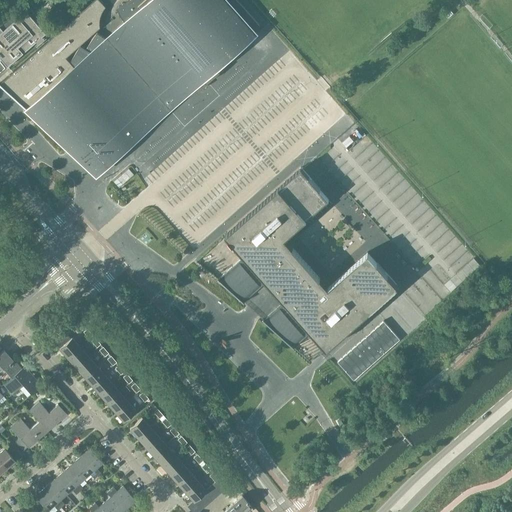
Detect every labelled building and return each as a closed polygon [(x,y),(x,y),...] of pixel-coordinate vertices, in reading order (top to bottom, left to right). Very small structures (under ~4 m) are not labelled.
[(0,57),(8,66),(36,42),(46,34),(30,16),(48,0),(39,0),(26,11),(17,19),(13,22),(9,18),(0,26),(0,57)] [(66,58),(100,27),(100,26),(100,25),(100,24),(100,23),(100,22),(100,21),(100,20),(100,19),(100,18),(101,18),(101,17),(101,16),(101,15),(102,14),(102,13),(102,12),(103,12),(103,11),(103,10),(104,10),(104,9),(105,9),(105,8),(105,7),(106,7),(100,0),(95,0),(0,84),(27,109),(75,153),(76,152),(78,151),(80,154),(91,166),(121,140),(127,147),(166,104),(168,107),(170,110),(187,95),(189,98),(209,85),(207,83),(210,80),(220,72),(219,71),(218,70),(257,34),(256,34),(253,31),(260,25),(237,0),(128,0),(120,6),(120,7),(121,6),(123,10),(119,13),(119,12),(118,13),(125,23),(106,39),(97,33),(98,33),(97,32),(86,49),(81,46),(81,45),(70,62),(66,58)] [(134,174),(129,168),(114,181),(119,187),(134,174)] [(263,320),(294,348),(295,347),(294,347),(313,330),(327,346),(396,284),(368,252),(328,287),(320,277),(316,280),(290,250),(293,247),(285,238),(329,199),(302,169),(228,234),(246,255),(219,279),(218,278),(218,279),(244,303),(245,302),(244,302),(272,277),(289,297),(264,320),(264,319),(263,320)] [(450,279),(457,286),(480,265),(474,258),(450,279)] [(400,339),(384,321),(338,361),(354,380),(400,339)] [(93,334),(87,328),(83,331),(85,334),(89,338),(93,334)] [(62,333),(53,341),(68,357),(80,346),(72,337),(70,338),(64,331),(62,333)] [(101,343),(95,337),(91,340),(97,347),(101,343)] [(68,357),(75,366),(88,355),(80,346),(68,357)] [(109,352),(103,346),(99,349),(105,356),(109,352)] [(0,370),(3,368),(11,377),(22,368),(12,357),(11,358),(4,349),(0,353),(0,370)] [(75,366),(83,375),(96,364),(88,355),(75,366)] [(116,361),(111,355),(107,358),(113,364),(116,361)] [(83,375),(91,384),(103,373),(96,364),(83,375)] [(124,370),(119,364),(115,367),(120,374),(124,370)] [(11,377),(3,384),(12,394),(23,384),(31,394),(41,385),(24,365),(22,368),(11,377)] [(91,384),(99,393),(111,382),(103,373),(91,384)] [(132,379),(127,373),(123,376),(128,383),(132,379)] [(99,393),(107,402),(119,391),(111,382),(99,393)] [(140,388),(135,382),(131,385),(136,391),(140,388)] [(119,391),(107,402),(115,411),(127,400),(123,395),(129,390),(126,385),(119,391)] [(149,398),(143,391),(139,395),(145,401),(149,398)] [(127,400),(115,411),(123,420),(135,409),(127,400)] [(29,410),(38,420),(47,431),(49,430),(52,426),(67,414),(62,408),(58,403),(52,408),(48,412),(45,408),(38,401),(30,408),(29,410)] [(163,415),(158,409),(154,412),(159,418),(163,415)] [(32,444),(47,431),(38,420),(29,428),(20,417),(10,426),(20,437),(15,441),(23,450),(28,446),(29,447),(30,446),(32,444)] [(130,428),(138,437),(150,426),(142,417),(130,428)] [(171,424),(166,418),(162,421),(167,427),(171,424)] [(138,437),(146,446),(158,435),(150,426),(138,437)] [(179,432),(173,426),(170,430),(175,436),(179,432)] [(146,446),(154,455),(166,444),(158,435),(146,446)] [(187,442),(181,435),(178,439),(183,445),(187,442)] [(154,455),(162,464),(174,453),(166,444),(154,455)] [(195,451),(189,445),(186,448),(191,454),(195,451)] [(0,450),(0,461),(5,468),(15,460),(4,447),(0,450)] [(90,448),(81,456),(98,475),(101,472),(97,468),(103,462),(90,448)] [(162,464),(170,473),(182,463),(174,453),(162,464)] [(203,460),(197,454),(194,457),(199,463),(203,460)] [(81,456),(72,464),(85,478),(90,473),(94,478),(98,475),(81,456)] [(170,473),(178,482),(190,472),(182,463),(170,473)] [(211,469),(206,463),(202,466),(207,472),(211,469)] [(72,464),(63,472),(79,491),(83,488),(79,483),(85,478),(72,464)] [(190,472),(178,482),(186,491),(198,481),(193,476),(196,474),(193,470),(190,472)] [(63,472),(54,479),(66,494),(72,489),(76,494),(79,491),(63,472)] [(210,475),(215,481),(219,478),(213,472),(210,475)] [(219,478),(226,487),(231,483),(223,474),(219,478)] [(215,481),(214,482),(222,491),(226,487),(219,478),(215,481)] [(54,479),(45,487),(61,506),(65,504),(61,499),(66,494),(54,479)] [(201,494),(205,490),(206,490),(198,481),(186,491),(193,500),(196,498),(201,494)] [(214,482),(210,486),(217,495),(222,491),(214,482)] [(113,486),(110,489),(126,508),(136,500),(123,485),(117,491),(113,486)] [(210,486),(206,490),(205,490),(213,499),(217,495),(210,486)] [(61,506),(45,487),(35,496),(48,510),(54,505),(58,509),(61,506)] [(111,496),(105,501),(114,511),(122,511),(126,508),(110,489),(107,492),(111,496)] [(205,490),(201,494),(208,503),(213,499),(205,490)] [(201,494),(196,498),(204,507),(208,503),(201,494)] [(242,495),(232,503),(240,511),(243,511),(251,505),(242,495)] [(196,498),(193,500),(192,502),(200,511),(204,507),(196,498)] [(95,502),(92,505),(98,511),(114,511),(105,501),(99,506),(95,502)] [(197,511),(200,511),(192,502),(187,506),(192,511),(197,511)] [(240,511),(232,503),(223,511),(240,511)]
